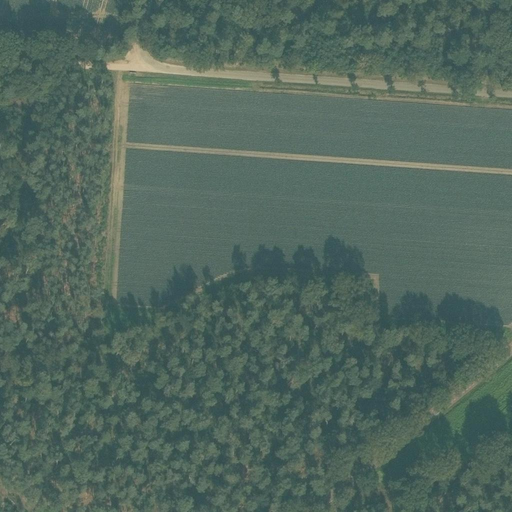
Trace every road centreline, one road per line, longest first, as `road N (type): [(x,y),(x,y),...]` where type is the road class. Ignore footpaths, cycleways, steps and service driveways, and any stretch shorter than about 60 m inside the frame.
road 1 (unclassified): [(130,66),(511,94)]
road 2 (tertiary): [(511,349),(315,511)]
road 3 (track): [(341,490),(382,491),(511,460)]
road 4 (track): [(0,59),(130,66)]
